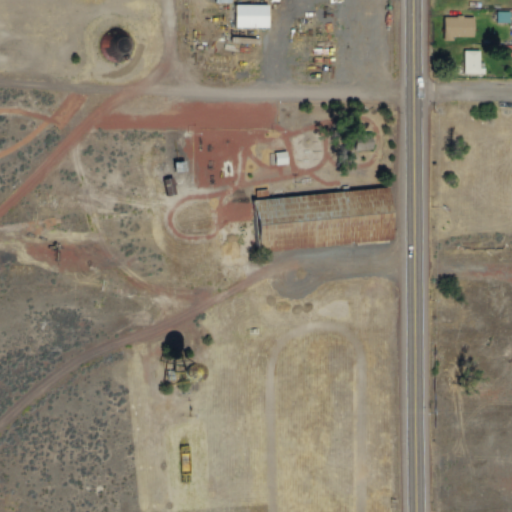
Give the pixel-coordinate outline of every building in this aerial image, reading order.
[(268,6),(234,6),(234,29),(268,29),(268,6)] [(494,10),(508,10),(508,21),(494,21),(494,10)] [(441,15),(471,15),(471,34),(442,35),(441,15)] [(463,48),(478,48),(478,73),(463,73),(463,48)] [(248,199),(385,188),(390,237),(252,249),(248,199)] [(488,280),(500,280),(500,310),(489,310),(488,280)] [(428,330),(428,319),(488,317),(488,328),(428,330)] [(488,337),(510,337),(510,356),(488,356),(488,337)]
